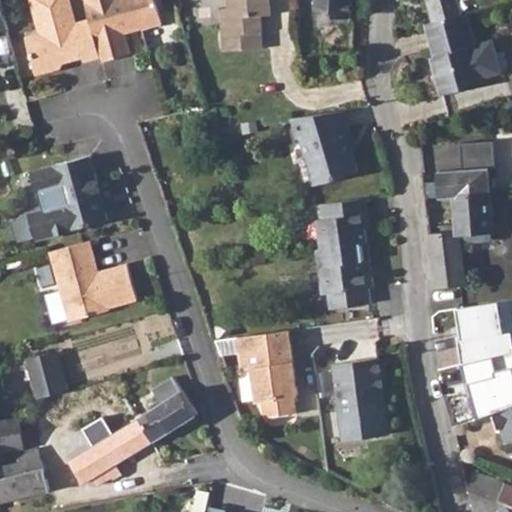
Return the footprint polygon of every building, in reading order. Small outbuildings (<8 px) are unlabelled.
[(0,0),(0,31),(9,29),(0,0)] [(85,60),(101,56),(91,19),(76,23),(69,0),(32,0),(42,37),(28,41),(37,73),(60,67),(63,61),(83,56),(85,60)] [(101,56),(102,61),(131,53),(125,33),(125,29),(138,26),(139,29),(163,23),(156,0),(85,0),(91,19),(101,56)] [(227,0),(228,10),(220,10),(221,19),(229,18),(230,35),(261,33),(261,17),(270,16),(269,0),(227,0)] [(331,16),(352,17),(352,0),(316,0),(317,9),(332,10),(331,16)] [(434,0),(438,16),(466,9),(463,0),(434,0)] [(429,18),(437,50),(439,50),(443,64),(438,65),(443,89),(485,79),(484,74),(503,69),(495,36),(479,39),(472,8),(466,9),(438,16),(429,18)] [(223,51),(262,49),(261,33),(230,35),(229,18),(221,19),(223,51)] [(303,137),(318,185),(360,171),(349,141),(354,139),(344,110),(292,118),(299,138),(303,137)] [(457,196),(462,231),(496,227),(490,166),(496,165),(494,139),(460,142),(463,169),(439,171),(442,197),(457,196)] [(31,213),(38,239),(81,227),(86,219),(93,224),(109,219),(107,212),(102,209),(99,199),(102,195),(91,155),(33,171),(38,192),(43,190),(48,208),(31,213)] [(366,241),(361,198),(321,203),(322,217),(324,231),(318,240),(320,246),(360,242),(366,241)] [(324,231),(322,217),(316,218),(318,240),(324,231)] [(468,283),(462,231),(430,232),(436,286),(468,283)] [(119,305),(147,297),(138,261),(109,268),(103,270),(100,259),(106,257),(100,237),(60,248),(79,318),(119,307),(119,305)] [(315,247),(319,284),(326,290),(329,306),(370,301),(367,285),(373,285),(370,266),(362,262),(362,256),(360,242),(320,246),(315,247)] [(370,266),(368,255),(362,256),(362,262),(370,266)] [(103,270),(109,268),(106,257),(100,259),(103,270)] [(462,363),(511,351),(511,335),(511,330),(511,298),(458,307),(462,335),(457,336),(462,363)] [(299,393),(291,327),(241,334),(245,367),(255,366),(259,397),(265,397),(267,414),(297,411),(295,393),(299,393)] [(29,356),(38,395),(67,387),(57,349),(29,356)] [(488,416),(511,408),(511,351),(462,363),(467,382),(466,382),(470,397),(473,396),(478,418),(488,416)] [(339,360),(347,438),(393,433),(383,355),(339,360)] [(139,418),(152,440),(197,412),(174,376),(153,389),(162,403),(138,417),(139,418)] [(511,408),(488,416),(494,433),(498,431),(507,457),(511,454),(511,408)] [(84,481),(106,467),(152,440),(139,418),(138,417),(71,459),(84,481)] [(0,420),(0,448),(24,445),(19,418),(0,420)] [(160,453),(152,440),(106,467),(113,477),(133,465),(135,467),(160,453)] [(0,478),(0,502),(50,488),(38,447),(20,453),(26,470),(0,478)] [(511,511),(511,484),(476,472),(469,487),(474,511),(511,511)]
